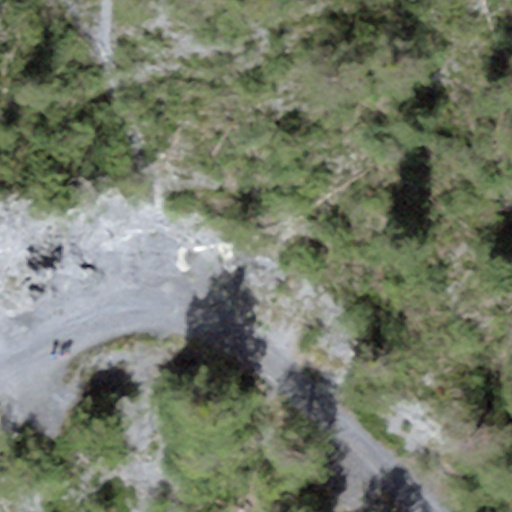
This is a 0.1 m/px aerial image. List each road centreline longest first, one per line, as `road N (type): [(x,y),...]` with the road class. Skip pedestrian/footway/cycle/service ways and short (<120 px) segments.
road 1 (track): [(0,376),(122,311),(192,290),(246,302),(443,511)]
road 2 (tertiary): [(460,0),(511,224)]
